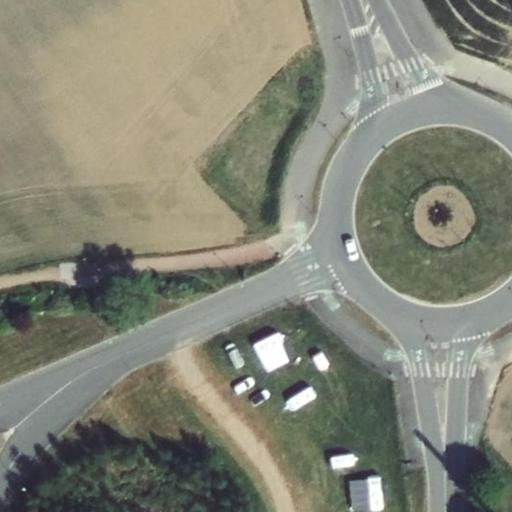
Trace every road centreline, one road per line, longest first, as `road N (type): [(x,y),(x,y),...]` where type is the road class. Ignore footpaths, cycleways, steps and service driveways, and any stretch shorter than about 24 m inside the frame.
road 1 (unclassified): [(113,359),(343,258)]
road 2 (residential): [(397,314),(417,355),(445,508)]
road 3 (residential): [(445,508),(461,356),(477,319)]
road 4 (unclassified): [(0,477),(57,407),(113,359)]
road 5 (secondary): [(350,0),(370,79),(357,150)]
road 6 (secondary): [(471,111),(412,69),(376,0)]
road 7 (secondary): [(471,111),(409,113),(357,150)]
road 8 (unclassified): [(113,359),(0,403)]
